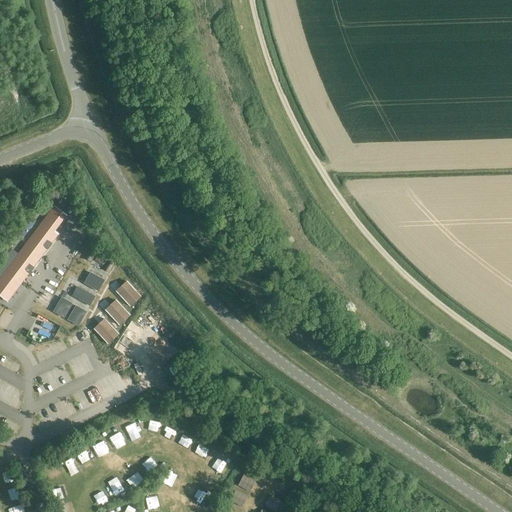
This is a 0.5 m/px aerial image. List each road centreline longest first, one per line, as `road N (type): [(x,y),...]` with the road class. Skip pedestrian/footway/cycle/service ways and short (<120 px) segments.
road 1 (tertiary): [(501,511),(259,337),(148,229),(100,146),(80,132)]
road 2 (unclassified): [(511,355),(423,289),(341,200),(292,118),(253,0)]
road 3 (tertiary): [(80,132),(84,119),(51,0)]
